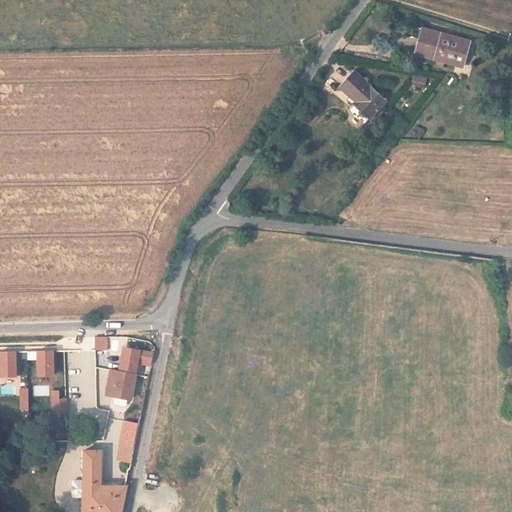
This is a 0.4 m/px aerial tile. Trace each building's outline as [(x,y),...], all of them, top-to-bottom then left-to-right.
[(430,36),(426,46),(432,48),(425,63),(467,79),(476,54),(430,36)] [(432,48),(426,46),(420,61),(425,63),(432,48)] [(425,86),(427,77),(414,74),(412,82),(425,86)] [(363,123),(370,130),(389,109),(358,81),(342,99),(366,120),(363,123)] [(107,337),(95,337),(95,350),(108,350),(107,337)] [(146,375),(151,352),(125,346),(120,371),(113,369),(108,397),(127,401),(133,373),(146,375)] [(7,352),(0,352),(0,358),(1,378),(17,377),(16,351),(7,352)] [(46,352),(37,352),(38,376),(54,376),(53,351),(46,352)] [(28,390),(20,390),(20,410),(28,410),(28,390)] [(66,413),(66,399),(60,399),(59,391),(51,391),(52,414),(66,413)] [(131,464),(138,424),(124,422),(117,462),(131,464)] [(72,483),(72,499),(85,499),(84,511),(118,511),(123,490),(102,487),(103,450),(85,450),(85,483),(72,483)]
